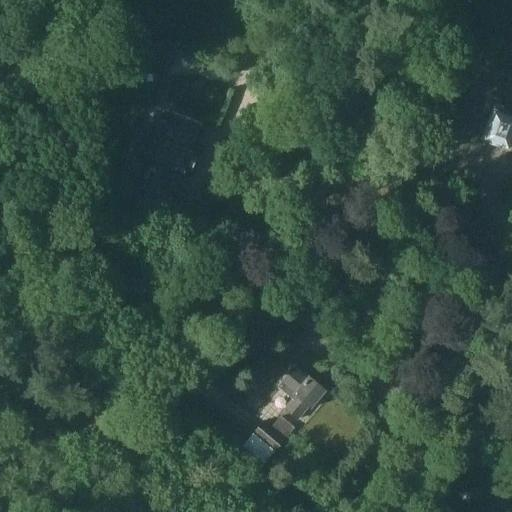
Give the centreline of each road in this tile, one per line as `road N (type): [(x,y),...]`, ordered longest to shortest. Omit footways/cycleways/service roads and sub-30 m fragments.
road 1 (unknown): [(260,0),(243,44),(241,105),(215,193),(254,194),(444,162),(511,225)]
road 2 (track): [(181,404),(0,249)]
